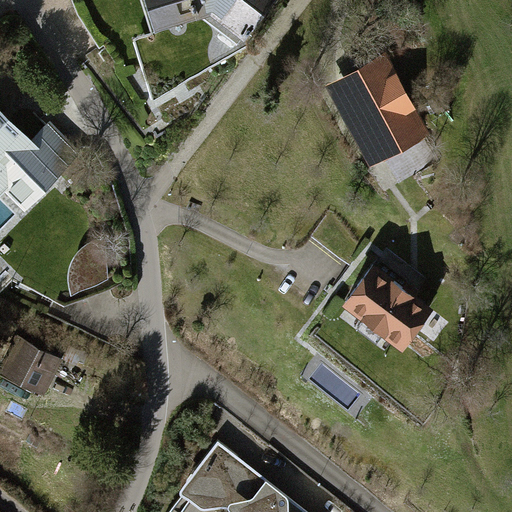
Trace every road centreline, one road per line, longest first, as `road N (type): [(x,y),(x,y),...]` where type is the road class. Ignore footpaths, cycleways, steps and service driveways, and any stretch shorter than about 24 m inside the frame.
road 1 (residential): [(24,0),(81,86),(138,211),(169,372)]
road 2 (track): [(138,211),(302,0)]
road 3 (residential): [(169,372),(350,511)]
road 4 (residential): [(169,372),(117,511)]
